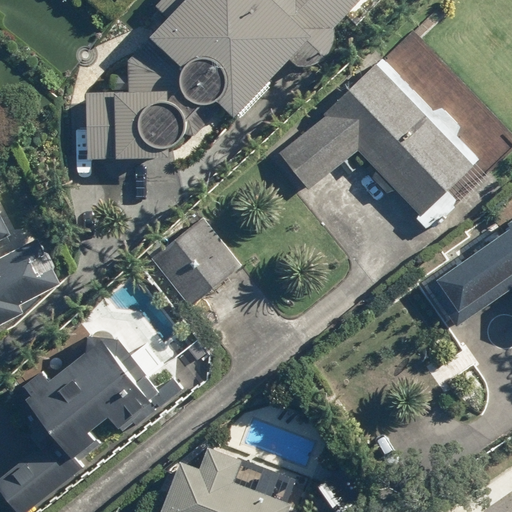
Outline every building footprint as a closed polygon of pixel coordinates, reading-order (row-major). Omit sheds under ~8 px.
[(162,0),(158,5),(172,18),(131,60),(132,87),(89,89),(91,157),(175,154),(175,145),(184,139),(189,133),(191,126),(189,116),(192,119),(209,101),(216,101),(222,98),(240,115),(291,60),(298,64),(309,65),(320,61),(329,55),(335,46),(338,36),(337,25),(362,0),(162,0)] [(459,136),(459,135),(463,126),(444,107),(433,109),(383,58),(326,114),(327,116),(281,151),(311,189),(360,151),(424,215),(482,159),(459,136)] [(0,240),(13,234),(0,208),(0,240)] [(194,306),(244,265),(204,217),(154,258),(194,306)] [(511,227),(431,285),(459,325),(511,287),(511,227)] [(0,326),(27,313),(22,304),(64,282),(40,236),(0,257),(0,326)] [(66,361),(69,365),(54,376),(47,367),(21,388),(25,393),(14,401),(47,441),(0,478),(0,484),(21,511),(27,511),(162,405),(120,353),(122,337),(91,333),(90,343),(66,361)] [(203,466),(183,458),(163,511),(291,511),(296,501),(291,499),(298,479),(245,459),(246,458),(211,445),(203,466)]
